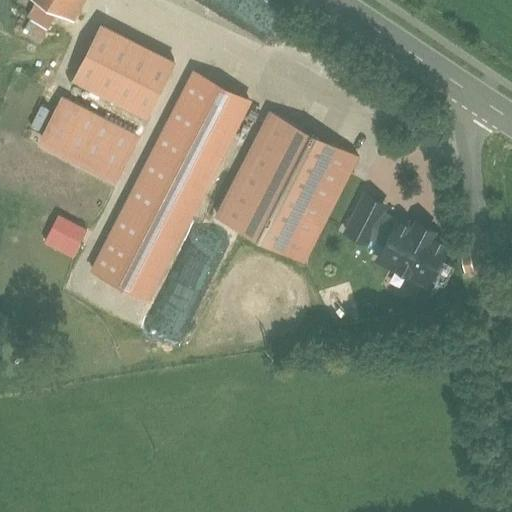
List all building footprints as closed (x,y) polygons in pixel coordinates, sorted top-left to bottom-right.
[(31,0),(70,20),(80,0),(31,0)] [(101,27),(74,82),(146,118),(173,63),(101,27)] [(249,101),(194,72),(93,268),(149,296),(249,101)] [(138,138),(61,99),(38,145),(114,184),(138,138)] [(302,264),(357,154),(264,108),(209,219),(302,264)] [(385,204),(364,194),(345,233),(365,243),(368,239),(382,210),(385,204)] [(412,224),(382,210),(368,239),(383,247),(376,261),(426,286),(448,243),(435,236),(437,232),(414,221),(412,224)] [(73,256),(87,226),(55,212),(42,242),(73,256)] [(473,272),(470,255),(461,256),(464,273),(473,272)]
